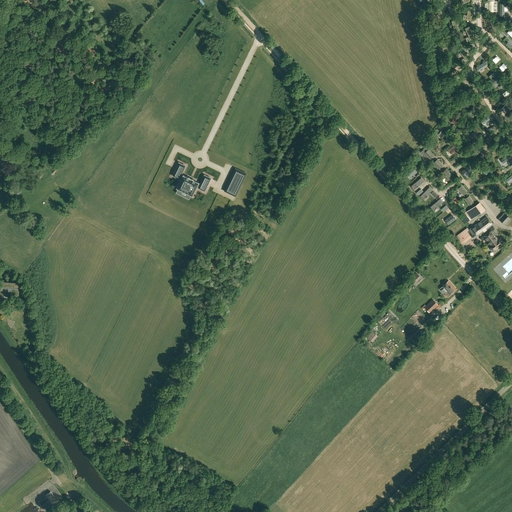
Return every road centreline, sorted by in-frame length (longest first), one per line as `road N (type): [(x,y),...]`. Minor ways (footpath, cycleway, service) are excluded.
road 1 (track): [(443,242),(228,0)]
road 2 (track): [(0,322),(93,460),(146,511)]
road 3 (unclassified): [(380,511),(511,381)]
road 4 (track): [(0,365),(72,482),(106,511)]
